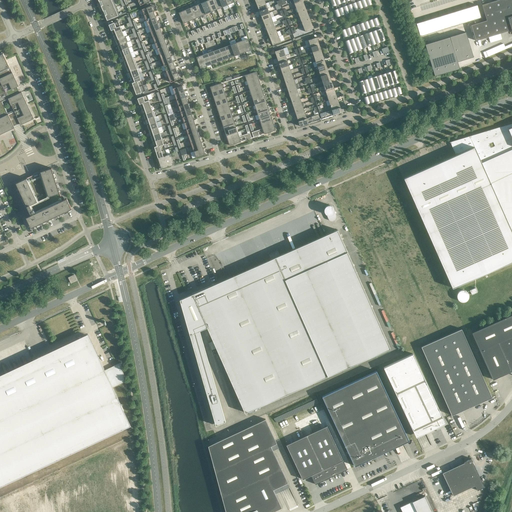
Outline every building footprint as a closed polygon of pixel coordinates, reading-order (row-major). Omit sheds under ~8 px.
[(98,0),(99,1),(103,11),(107,20),(118,16),(120,15),(119,15),(122,13),(122,12),(121,12),(121,11),(118,12),(115,5),(113,0),(98,0)] [(217,9),(212,0),(208,0),(207,1),(211,12),(217,9)] [(222,7),(219,0),(212,0),(217,9),(222,7)] [(340,15),(334,0),(329,0),(332,6),(333,6),(332,6),(335,5),(337,9),(334,10),(333,10),(336,17),(340,15),(340,16),(341,15),(340,15)] [(334,0),(340,15),(341,15),(345,13),(345,14),(345,13),(343,7),(339,8),(338,4),(341,3),(340,0),(334,0)] [(340,0),(341,3),(344,2),(346,6),(343,7),(345,13),(345,14),(345,13),(349,12),(350,12),(349,12),(345,0),(340,0)] [(345,0),(349,12),(350,12),(354,10),(354,11),(354,10),(352,4),(348,5),(347,1),(348,0),(345,0)] [(355,0),(358,8),(359,8),(359,9),(359,8),(363,7),(361,0),(358,2),(356,0),(355,0)] [(511,0),(496,0),(482,5),(486,20),(511,12),(511,0)] [(211,12),(207,1),(201,3),(206,14),(211,12)] [(206,14),(201,3),(195,6),(200,16),(206,14)] [(477,5),(470,7),(474,20),(481,18),(477,5)] [(142,9),(144,15),(153,11),(151,6),(142,9)] [(200,16),(195,6),(190,8),(195,19),(200,16)] [(470,7),(462,10),(466,22),(474,20),(470,7)] [(195,19),(190,8),(184,10),(189,21),(195,19)] [(189,21),(184,10),(179,13),(183,24),(189,21)] [(462,10),(454,12),(458,25),(466,22),(462,10)] [(156,17),(153,11),(144,15),(146,21),(156,17)] [(454,12),(447,14),(451,27),(458,25),(454,12)] [(511,12),(486,20),(471,25),(476,41),(511,30),(511,12)] [(447,14),(439,17),(443,29),(451,27),(447,14)] [(158,23),(156,17),(146,21),(148,26),(158,23)] [(439,17),(432,19),(435,32),(443,29),(439,17)] [(373,20),(380,41),(381,41),(381,42),(381,41),(385,40),(381,29),(381,28),(381,29),(378,30),(376,25),(379,24),(380,24),(377,18),(373,19),(373,20)] [(368,21),(370,27),(374,26),(375,31),(372,32),(376,43),(380,41),(380,42),(381,42),(380,41),(373,20),(372,19),(372,20),(369,21),(368,21)] [(432,19),(424,21),(428,34),(435,32),(432,19)] [(113,23),(112,21),(108,22),(109,24),(109,25),(111,30),(120,26),(118,21),(113,23)] [(364,23),(371,44),(372,44),(372,45),(372,44),(376,43),(372,32),(369,33),(367,29),(370,27),(368,21),(364,23),(364,22),(364,23)] [(424,21),(416,24),(420,36),(428,34),(424,21)] [(359,24),(361,31),(365,30),(366,34),(363,35),(367,46),(367,47),(367,46),(371,45),(372,45),(371,45),(371,44),(364,23),(363,22),(363,23),(360,24),(359,24)] [(160,28),(158,23),(148,26),(151,32),(160,28)] [(314,28),(312,23),(303,27),(305,32),(314,28)] [(355,26),(362,48),(363,48),(367,46),(367,47),(367,46),(363,35),(360,36),(358,32),(361,31),(359,24),(359,25),(355,26),(355,25),(355,26)] [(122,32),(120,26),(111,30),(113,35),(122,32)] [(350,28),(352,34),(356,33),(357,37),(354,38),(358,49),(358,50),(358,49),(362,48),(363,48),(362,48),(355,26),(354,26),(350,28),(350,27),(350,28)] [(346,29),(353,51),(354,51),(358,49),(358,50),(358,49),(354,38),(351,40),(349,35),(352,34),(350,28),(350,27),(350,28),(346,29)] [(162,34),(160,28),(151,32),(153,37),(162,34)] [(353,51),(346,29),(345,29),(341,31),(341,30),(341,31),(343,37),(344,37),(347,36),(348,40),(345,41),(345,42),(349,53),(349,52),(353,51),(353,52),(353,51)] [(124,37),(122,32),(113,35),(115,40),(124,37)] [(425,44),(433,71),(435,76),(459,68),(457,62),(473,57),(466,32),(425,44)] [(164,39),(162,34),(153,37),(155,43),(164,39)] [(281,41),(279,36),(270,40),(272,45),(281,41)] [(127,42),(124,37),(115,40),(118,46),(127,42)] [(308,40),(311,47),(319,44),(317,37),(308,40)] [(167,45),(164,39),(155,43),(153,44),(156,49),(157,49),(167,45)] [(252,50),(248,39),(242,41),(246,52),(252,50)] [(246,52),(242,41),(236,43),(240,54),(246,52)] [(129,47),(127,42),(118,46),(120,51),(129,47)] [(240,54),(236,43),(230,45),(234,56),(240,54)] [(169,51),(167,45),(157,49),(159,54),(169,51)] [(234,56),(230,45),(225,47),(229,58),(234,56)] [(131,53),(129,47),(120,51),(122,56),(131,53)] [(229,58),(225,47),(219,49),(223,60),(229,58)] [(275,51),(277,58),(285,55),(283,48),(275,51)] [(223,60),(219,49),(213,51),(217,62),(223,60)] [(171,56),(169,51),(159,54),(162,60),(171,56)] [(217,62),(213,51),(208,53),(212,64),(217,62)] [(14,126),(20,123),(20,125),(34,119),(21,92),(20,93),(17,87),(19,86),(3,53),(0,54),(0,134),(14,128),(14,126)] [(133,58),(131,53),(122,56),(124,62),(133,58)] [(212,64),(208,53),(202,55),(206,66),(212,64)] [(206,66),(202,55),(196,57),(200,68),(206,66)] [(173,62),(171,56),(162,60),(164,65),(173,62)] [(134,58),(133,58),(124,62),(126,67),(136,63),(134,58)] [(175,67),(173,62),(164,65),(166,71),(175,67)] [(138,69),(136,63),(126,67),(128,72),(137,69),(138,69)] [(178,73),(175,67),(166,71),(168,77),(178,73)] [(139,74),(137,69),(128,72),(130,78),(139,74)] [(391,72),(398,94),(398,95),(398,94),(402,93),(400,86),(397,87),(396,83),(398,82),(399,82),(396,71),(395,71),(395,70),(395,71),(391,72)] [(245,75),(246,80),(258,77),(256,71),(245,75)] [(386,74),(390,85),(393,84),(394,88),(391,89),(393,96),(393,95),(393,96),(393,95),(397,94),(397,95),(398,95),(397,94),(398,94),(391,72),(390,72),(387,73),(386,73),(386,74)] [(180,79),(178,73),(168,77),(170,82),(180,79)] [(382,75),(388,97),(389,97),(393,96),(391,89),(388,90),(386,86),(390,85),(386,74),(386,73),(386,74),(382,75),(382,74),(382,75)] [(141,80),(139,74),(130,78),(132,83),(141,80)] [(377,76),(380,88),(384,87),(385,91),(382,92),(384,98),(384,99),(384,98),(388,97),(388,98),(388,97),(382,75),(381,75),(377,76)] [(373,78),(372,78),(379,100),(380,100),(383,98),(384,99),(384,98),(382,92),(379,93),(377,88),(380,88),(377,76),(373,78),(373,77),(372,77),(373,78)] [(259,81),(258,77),(246,80),(248,85),(259,81)] [(368,79),(371,90),(375,89),(376,94),(373,95),(375,101),(375,102),(375,101),(379,100),(372,78),(372,77),(372,78),(368,79)] [(296,79),(294,80),(285,82),(287,87),(297,84),(296,79)] [(363,81),(370,103),(371,103),(370,102),(374,101),(374,102),(375,102),(375,101),(373,95),(369,96),(368,91),(371,90),(368,79),(367,79),(364,81),(363,80),(363,81)] [(143,85),(141,80),(132,83),(134,88),(143,85)] [(370,103),(363,81),(363,80),(363,81),(359,82),(359,81),(359,82),(358,82),(362,93),(362,94),(363,94),(362,93),(365,92),(367,97),(364,98),(364,97),(363,98),(365,104),(366,104),(370,103)] [(261,86),(259,81),(248,85),(250,90),(261,86)] [(210,87),(212,92),(223,88),(221,83),(210,87)] [(299,89),(297,84),(287,87),(288,92),(297,89),(299,89)] [(145,91),(143,85),(134,88),(137,96),(141,94),(140,93),(145,91)] [(173,89),(175,95),(184,91),(182,85),(173,89)] [(263,91),(261,86),(250,90),(251,95),(263,91)] [(225,93),(223,88),(212,92),(213,97),(225,93)] [(186,97),(184,91),(175,95),(177,100),(186,97)] [(264,96),(263,91),(251,95),(253,100),(264,96)] [(226,98),(225,93),(213,97),(215,102),(226,98)] [(149,100),(147,95),(137,98),(139,104),(140,104),(149,100)] [(266,101),(264,96),(253,100),(254,105),(266,101)] [(188,103),(186,97),(177,100),(178,106),(188,103)] [(228,103),(226,98),(215,102),(216,106),(228,103)] [(151,106),(149,100),(140,104),(141,109),(151,106)] [(267,106),(266,101),(254,105),(256,110),(267,106)] [(190,108),(188,103),(178,106),(180,112),(190,108)] [(230,107),(228,103),(216,106),(218,111),(230,107)] [(153,111),(151,106),(141,109),(143,114),(153,111)] [(269,111),(267,106),(256,110),(258,114),(269,111)] [(231,112),(230,107),(218,111),(220,116),(231,112)] [(342,112),(340,107),(332,110),(320,114),(322,119),(342,112)] [(192,114),(190,108),(180,112),(182,117),(192,114)] [(154,117),(153,111),(143,114),(145,120),(154,117)] [(271,115),(269,111),(258,114),(259,119),(271,115)] [(233,117),(231,112),(220,116),(221,121),(233,117)] [(194,120),(192,114),(182,117),(184,123),(194,120)] [(320,119),(318,114),(306,118),(307,118),(298,121),(300,126),(320,119)] [(272,120),(271,115),(259,119),(261,124),(272,120)] [(156,122),(154,117),(145,120),(147,125),(156,122)] [(234,122),(233,117),(221,121),(223,126),(234,122)] [(196,126),(194,120),(184,123),(186,129),(196,126)] [(274,125),(272,120),(261,124),(262,129),(274,125)] [(158,128),(156,122),(147,125),(149,131),(158,128)] [(236,127),(234,122),(223,126),(224,131),(236,127)] [(511,122),(449,142),(450,142),(456,155),(404,178),(452,288),(511,261),(511,122)] [(276,130),(274,125),(262,129),(252,132),(253,138),(259,136),(259,135),(258,132),(263,131),(264,134),(276,130)] [(198,131),(196,126),(186,129),(188,134),(198,131)] [(238,132),(236,127),(224,131),(226,136),(238,132)] [(160,133),(158,128),(149,131),(151,136),(160,133)] [(199,137),(198,131),(188,134),(190,140),(199,137)] [(239,136),(238,132),(226,136),(228,140),(239,137),(239,136)] [(162,139),(160,133),(151,136),(153,142),(162,139)] [(252,138),(250,133),(239,136),(239,137),(228,140),(229,145),(241,142),(241,141),(240,138),(245,137),(246,140),(252,138)] [(201,143),(199,137),(190,140),(192,146),(201,143)] [(164,144),(162,139),(153,142),(154,147),(164,144)] [(203,148),(201,143),(192,146),(194,151),(203,148)] [(165,149),(164,144),(154,147),(156,152),(165,149)] [(205,154),(203,148),(194,151),(196,157),(205,154)] [(167,155),(165,149),(156,152),(158,158),(171,154),(167,155)] [(174,164),(171,154),(158,158),(161,168),(174,164)] [(40,171),(16,183),(31,215),(26,217),(31,228),(72,209),(67,198),(62,200),(52,168),(40,171)] [(361,197),(357,198),(362,208),(365,207),(405,298),(402,299),(407,309),(410,308),(410,307),(412,306),(415,302),(419,304),(421,299),(425,301),(428,296),(431,298),(437,295),(388,185),(382,188),(381,192),(376,190),(375,194),(370,193),(369,197),(364,196),(361,197)] [(329,219),(329,220),(330,220),(331,221),(332,221),(333,221),(334,221),(335,220),(335,219),(336,219),(336,218),(336,217),(336,216),(336,215),(334,211),(334,210),(334,209),(334,208),(333,207),(333,206),(332,206),(331,205),(330,205),(329,205),(328,205),(327,206),(326,206),(325,207),(325,208),(324,208),(324,209),(324,210),(324,211),(325,212),(325,213),(326,214),(328,219),(329,219)] [(338,230),(265,262),(318,380),(390,348),(338,230)] [(318,380),(265,262),(192,294),(180,300),(190,336),(216,426),(225,421),(200,332),(199,331),(207,327),(245,413),(318,380)] [(77,280),(74,275),(68,278),(71,283),(77,280)] [(511,314),(472,332),(511,348),(511,314)] [(492,397),(461,329),(421,347),(452,415),(492,397)] [(511,348),(472,332),(493,379),(511,371),(511,348)] [(35,364),(0,380),(0,486),(127,427),(121,413),(124,412),(113,387),(125,382),(122,362),(105,370),(88,334),(82,337),(81,335),(77,337),(78,339),(32,360),(35,364)] [(445,423),(413,354),(384,367),(413,430),(427,423),(429,428),(430,429),(433,428),(433,429),(445,423)] [(409,440),(376,371),(322,396),(355,466),(370,459),(370,460),(370,459),(373,458),(373,457),(389,450),(385,440),(403,432),(407,441),(409,440)] [(265,419),(211,445),(208,446),(225,511),(272,511),(282,508),(273,490),(288,483),(271,446),(277,443),(265,419)] [(347,469),(327,426),(286,445),(302,479),(311,475),(315,484),(347,469)] [(484,487),(471,458),(464,462),(464,463),(442,473),(453,495),(475,485),(477,490),(484,487)] [(412,501),(400,507),(402,511),(432,511),(425,496),(412,502),(412,501)]
